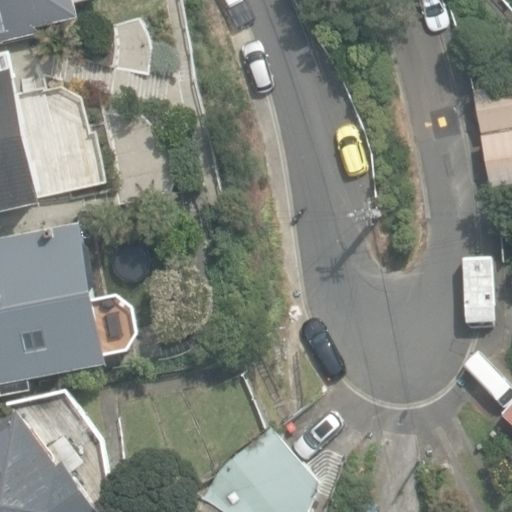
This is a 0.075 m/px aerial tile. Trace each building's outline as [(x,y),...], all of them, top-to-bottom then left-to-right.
[(0,0),(0,35),(35,28),(33,19),(79,9),(77,0),(0,0)] [(0,70),(0,212),(50,201),(20,66),(0,70)] [(511,81),(478,87),(486,133),(511,129),(511,81)] [(511,129),(486,133),(494,188),(511,185),(511,129)] [(0,383),(3,383),(6,394),(34,389),(32,379),(116,362),(87,219),(0,236),(0,383)] [(0,511),(112,511),(37,402),(0,427),(0,511)] [(191,490),(226,511),(312,511),(326,482),(277,427),(191,490)]
